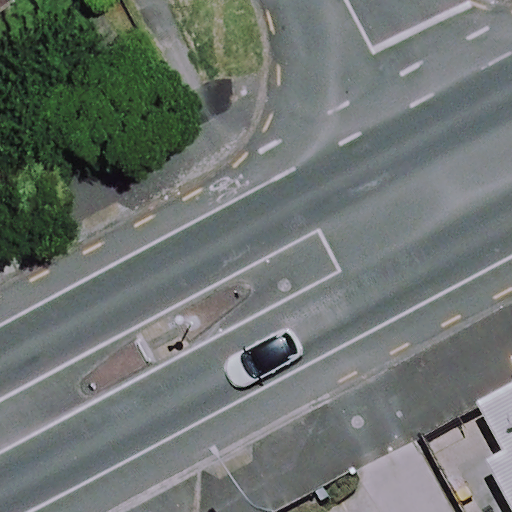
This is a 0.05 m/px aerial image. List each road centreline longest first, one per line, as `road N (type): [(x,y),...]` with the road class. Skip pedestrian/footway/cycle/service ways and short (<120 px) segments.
road 1 (primary): [(446,184),(0,424)]
road 2 (residential): [(446,184),(347,0)]
